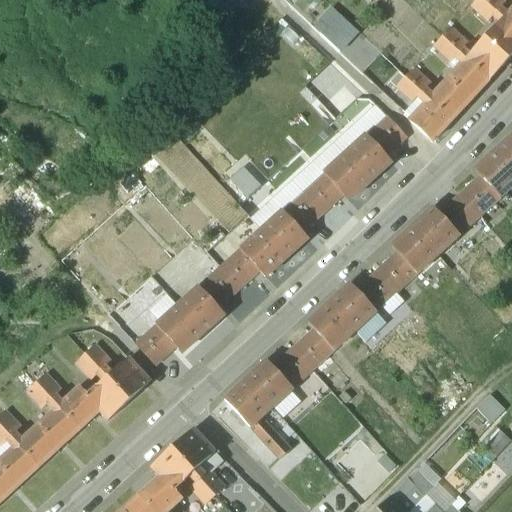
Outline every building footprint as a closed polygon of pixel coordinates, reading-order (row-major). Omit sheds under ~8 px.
[(502,19),(481,0),(476,0),(470,7),(487,23),(491,18),(498,24),(502,19)] [(505,3),(501,0),(481,0),(502,19),(506,15),(499,9),(505,3)] [(314,27),(342,53),(361,33),(333,7),(314,27)] [(511,7),(506,15),(502,19),(511,28),(511,7)] [(469,55),(465,59),(489,82),(511,56),(511,28),(502,19),(469,55)] [(467,44),(450,28),(441,38),(465,59),(469,55),(463,49),(467,44)] [(465,59),(441,38),(433,48),(450,63),(455,58),(461,64),(465,59)] [(431,96),(428,100),(452,122),(489,82),(465,59),(461,64),(431,96)] [(430,85),(413,69),(404,78),(428,100),(431,96),(425,90),(430,85)] [(428,100),(404,78),(395,89),(412,104),(417,99),(423,105),(428,100)] [(423,105),(408,122),(432,144),(452,122),(428,100),(423,105)] [(387,117),(366,136),(385,157),(406,138),(387,117)] [(385,157),(366,136),(345,155),(370,183),(391,164),(385,157)] [(511,137),(497,151),(511,166),(511,137)] [(511,188),(511,166),(497,151),(476,171),(482,177),(501,199),(511,188)] [(370,183),(345,155),(324,174),(344,196),(349,202),(370,183)] [(248,198),(262,186),(245,168),(232,180),(248,198)] [(324,174),(303,193),(323,215),(344,196),(324,174)] [(501,199),(482,177),(461,197),(480,218),(501,199)] [(303,193),(282,213),(301,235),(323,215),(303,193)] [(480,218),(461,197),(441,214),(461,236),(480,218)] [(441,214),(435,208),(413,229),(438,257),(461,236),(441,214)] [(301,235),(282,213),(261,232),(286,260),(307,241),(301,235)] [(438,257),(413,229),(391,249),(397,256),(417,277),(438,257)] [(286,260),(261,232),(240,251),(259,273),(265,279),(286,260)] [(259,273),(240,251),(219,270),(239,292),(259,273)] [(417,277),(397,256),(377,275),(396,295),(417,277)] [(219,270),(198,289),(218,311),(239,292),(219,270)] [(377,275),(357,293),(376,314),(396,295),(377,275)] [(357,293),(350,286),(329,306),(354,334),(376,314),(357,293)] [(218,311),(198,289),(177,308),(203,336),(223,317),(218,311)] [(329,306),(308,325),(315,333),(333,353),(354,334),(329,306)] [(177,308),(155,328),(175,350),(181,356),(203,336),(177,308)] [(155,328),(135,347),(155,368),(175,350),(155,328)] [(315,333),(293,353),(312,373),(333,353),(315,333)] [(111,364),(95,347),(86,356),(102,373),(106,369),(111,364)] [(293,353),(273,372),(291,392),(312,373),(293,353)] [(86,356),(76,365),(92,382),(97,377),(102,373),(86,356)] [(112,375),(107,379),(129,403),(150,383),(129,360),(112,375)] [(266,364),(245,383),(271,412),(291,392),(273,372),(266,364)] [(112,375),(106,369),(102,373),(107,379),(112,375)] [(102,373),(97,377),(103,383),(107,379),(102,373)] [(61,393),(45,376),(35,385),(51,402),(55,398),(61,393)] [(129,403),(107,379),(103,383),(87,398),(79,388),(61,404),(57,408),(79,432),(100,413),(108,422),(129,403)] [(245,383),(223,403),(250,432),(260,422),(271,412),(245,383)] [(51,402),(35,385),(26,394),(42,411),(47,406),(51,402)] [(61,404),(55,398),(51,402),(57,408),(61,404)] [(57,408),(51,402),(47,406),(53,412),(57,408)] [(500,417),(485,402),(477,411),(492,425),(500,417)] [(21,441),(17,445),(39,469),(79,432),(57,408),(53,412),(21,441)] [(21,430),(5,413),(0,417),(0,427),(11,439),(15,435),(21,430)] [(289,454),(260,422),(250,432),(278,463),(289,454)] [(11,439),(0,427),(0,447),(1,448),(7,443),(11,439)] [(193,431),(172,450),(194,474),(197,470),(214,455),(193,431)] [(15,435),(11,439),(17,445),(21,441),(15,435)] [(11,439),(7,443),(13,449),(17,445),(11,439)] [(0,460),(0,504),(39,469),(17,445),(13,449),(0,460)] [(158,480),(173,492),(189,478),(194,474),(172,450),(150,471),(158,480)] [(197,470),(194,474),(200,480),(204,477),(197,470)] [(224,490),(209,472),(204,477),(200,480),(214,498),(224,490)] [(200,480),(194,474),(189,478),(195,485),(200,480)] [(173,492),(158,480),(138,497),(151,511),(170,511),(182,501),(173,492)] [(195,485),(189,489),(204,507),(214,498),(200,480),(195,485)] [(407,482),(389,500),(397,508),(415,490),(407,482)] [(122,511),(151,511),(138,497),(122,511)] [(389,500),(377,511),(400,511),(397,508),(389,500)]
